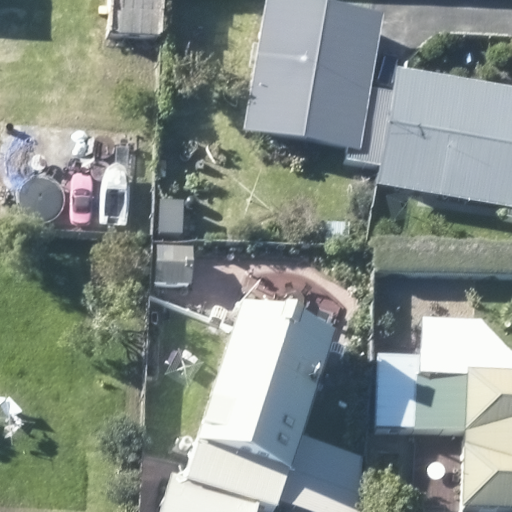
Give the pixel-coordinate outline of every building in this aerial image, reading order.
[(108,0),(105,42),(156,45),(158,0),(108,0)] [(377,21),(321,11),(263,0),(239,140),(345,158),(344,166),(376,171),(388,98),(364,95),(377,21)] [(511,97),(466,90),(410,80),(392,76),(388,98),(376,171),(372,191),(502,215),(500,222),(511,223),(511,97)] [(0,121),(0,223),(130,233),(138,131),(0,121)] [(189,218),(161,216),(160,244),(189,246),(189,218)] [(158,248),(157,315),(199,316),(201,249),(158,248)] [(310,340),(253,321),(235,315),(191,440),(194,440),(179,487),(167,482),(156,511),(269,511),(293,445),(327,346),(310,340)] [(411,385),(411,364),(372,362),(371,436),(455,439),(453,511),(511,511),(511,384),(462,384),(462,387),(411,385)]
